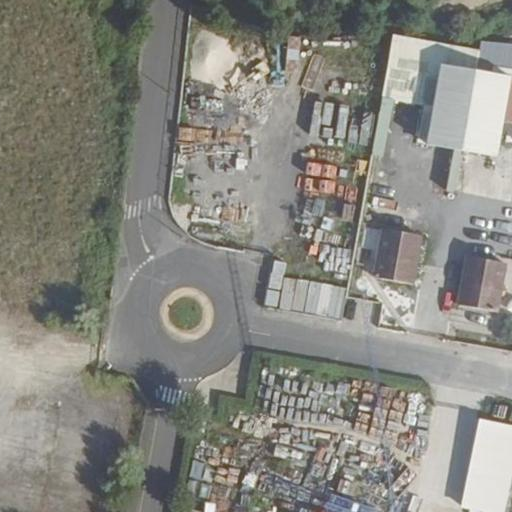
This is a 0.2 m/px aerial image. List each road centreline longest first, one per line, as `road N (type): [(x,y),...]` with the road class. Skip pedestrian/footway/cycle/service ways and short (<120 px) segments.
road 1 (residential): [(511,382),(233,326)]
road 2 (residential): [(152,272),(140,226),(161,0)]
road 3 (unclassified): [(148,511),(175,366)]
road 4 (residential): [(233,326),(229,291),(218,277),(186,263),(152,272)]
road 5 (residential): [(152,272),(132,300),(134,335),(175,366)]
